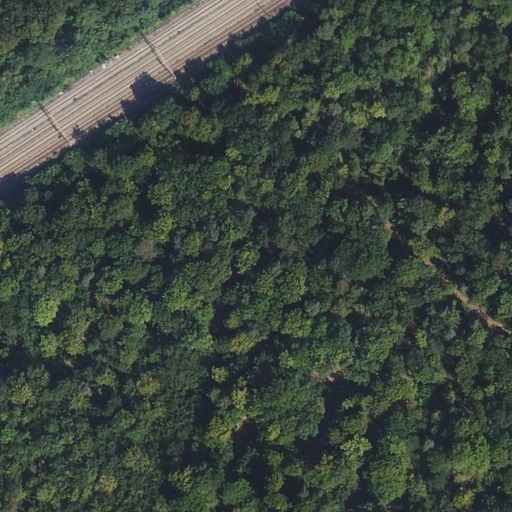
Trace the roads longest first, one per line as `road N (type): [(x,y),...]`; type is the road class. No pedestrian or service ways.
road 1 (track): [(222,78),(511,352)]
road 2 (track): [(140,335),(511,408)]
road 3 (track): [(0,237),(222,78)]
road 4 (track): [(140,335),(222,78)]
road 5 (track): [(84,511),(140,335)]
road 6 (track): [(222,78),(368,0)]
road 7 (track): [(0,300),(140,335)]
